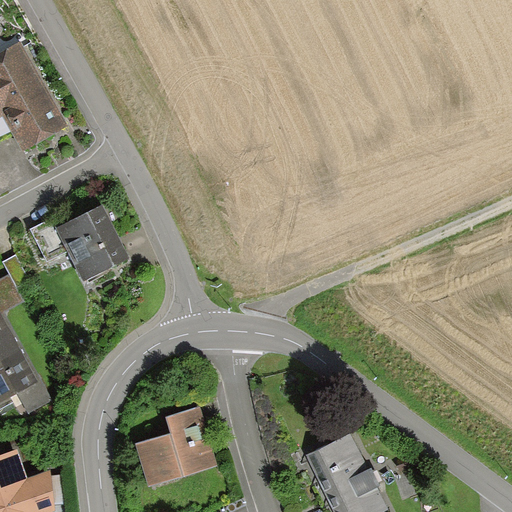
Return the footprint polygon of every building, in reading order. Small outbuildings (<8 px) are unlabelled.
[(22,152),(68,126),(22,45),(0,57),(0,118),(2,117),(22,152)] [(85,287),(132,263),(103,208),(73,223),(67,213),(31,232),(48,265),(68,255),(85,287)] [(0,317),(3,316),(26,304),(18,289),(31,282),(18,256),(3,264),(11,277),(0,282),(0,317)] [(0,406),(42,383),(3,316),(0,317),(0,406)] [(145,483),(215,462),(198,403),(163,413),(168,430),(133,440),(145,483)] [(346,511),(375,511),(386,507),(350,432),(316,448),(346,511)] [(0,511),(44,511),(63,505),(51,468),(31,474),(23,448),(0,455),(0,511)]
